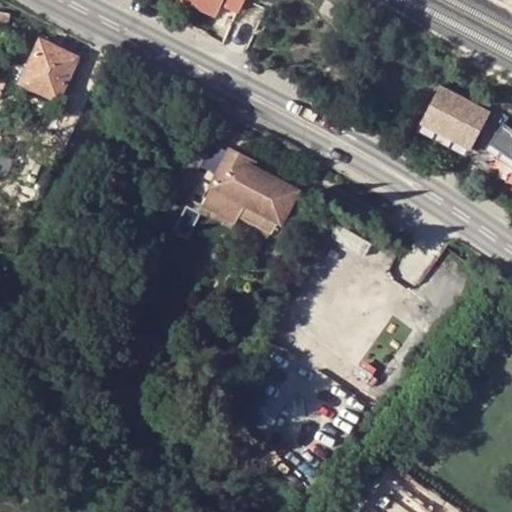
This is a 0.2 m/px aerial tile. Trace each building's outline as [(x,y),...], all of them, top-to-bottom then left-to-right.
[(245,0),(182,0),(216,15),(222,3),(240,11),(245,0)] [(13,14),(0,9),(0,23),(9,26),(13,14)] [(359,25),(351,40),(367,49),(376,35),(359,25)] [(56,96),(75,57),(40,40),(20,79),(56,96)] [(511,140),(511,108),(501,99),(455,73),(448,83),(441,80),(421,116),(444,130),(472,146),(485,122),(511,140)] [(144,113),(149,104),(139,99),(135,109),(144,113)] [(217,134),(229,141),(239,122),(215,110),(211,118),(181,173),(180,175),(193,182),(217,134)] [(444,130),(421,116),(413,130),(437,143),(444,130)] [(190,125),(175,118),(168,131),(159,126),(155,136),(179,149),(190,125)] [(143,171),(154,150),(134,140),(122,163),(143,171)] [(250,169),(253,164),(228,150),(209,187),(210,187),(276,221),(281,224),(298,191),(250,169)] [(178,172),(184,160),(174,154),(168,167),(178,172)] [(511,184),(499,205),(502,207),(511,213),(511,184)] [(276,221),(210,187),(201,205),(234,223),(239,214),(271,231),(276,221)] [(380,392),(389,376),(373,366),(363,384),(380,392)] [(107,402),(79,389),(72,402),(101,416),(107,402)]
